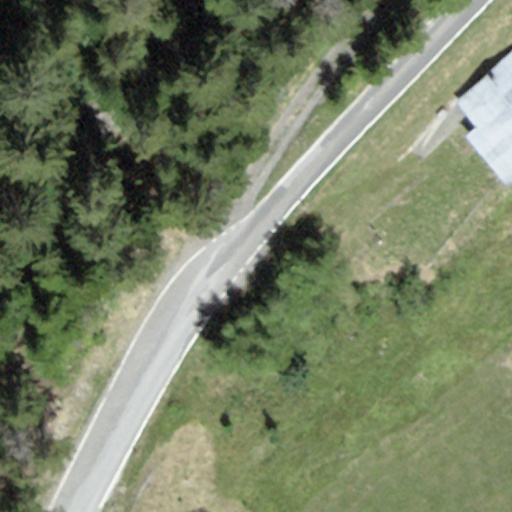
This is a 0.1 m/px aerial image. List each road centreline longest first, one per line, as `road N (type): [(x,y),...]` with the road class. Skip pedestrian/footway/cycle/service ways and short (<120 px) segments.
road 1 (tertiary): [(238,249),(468,0)]
road 2 (tertiary): [(68,511),(171,334),(238,249)]
road 3 (residential): [(386,0),(242,199),(233,230),(238,249)]
